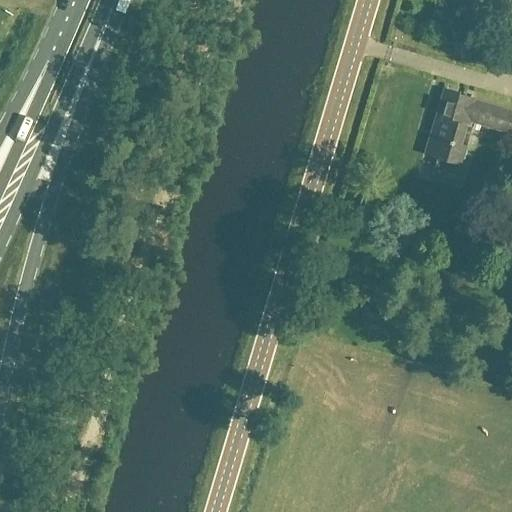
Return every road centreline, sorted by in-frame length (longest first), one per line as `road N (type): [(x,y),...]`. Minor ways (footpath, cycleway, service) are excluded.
road 1 (tertiary): [(217,511),(371,0)]
road 2 (trunk): [(0,397),(37,236),(117,0)]
road 3 (trunk): [(0,245),(113,0)]
road 4 (trunk): [(54,64),(0,184)]
